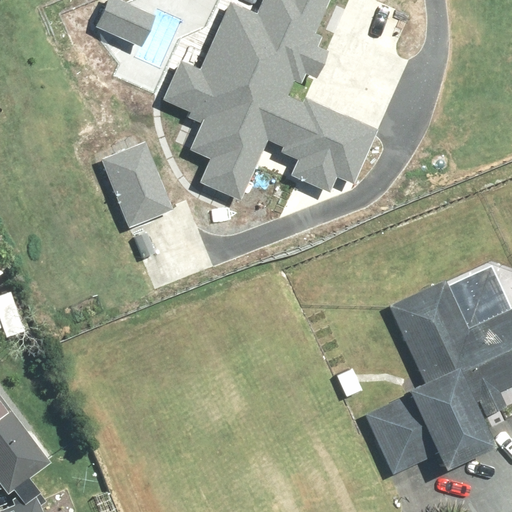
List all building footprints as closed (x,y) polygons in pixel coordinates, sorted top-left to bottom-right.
[(121,0),(102,0),(93,23),(138,41),(150,12),(121,0)] [(196,178),(233,195),(262,135),(281,143),(280,150),(294,156),(287,172),(319,187),(326,172),(338,178),(360,131),(280,93),(323,0),(260,0),(253,16),(227,3),(209,41),(218,45),(203,78),(177,66),(163,98),(186,109),(184,115),(197,121),(185,146),(207,156),(196,178)] [(143,138),(101,155),(129,223),(170,207),(143,138)] [(442,282),(385,308),(421,386),(401,395),(402,397),(360,416),(388,477),(429,458),(437,475),(488,452),(467,407),(475,404),(482,418),(503,409),(496,394),(511,386),(511,309),(508,312),(501,297),(473,309),(460,281),(444,288),(442,282)] [(38,511),(36,507),(42,504),(24,481),(46,465),(34,449),(41,443),(32,431),(24,436),(0,402),(0,493),(3,498),(9,493),(12,498),(7,502),(10,506),(0,510),(0,511),(38,511)]
